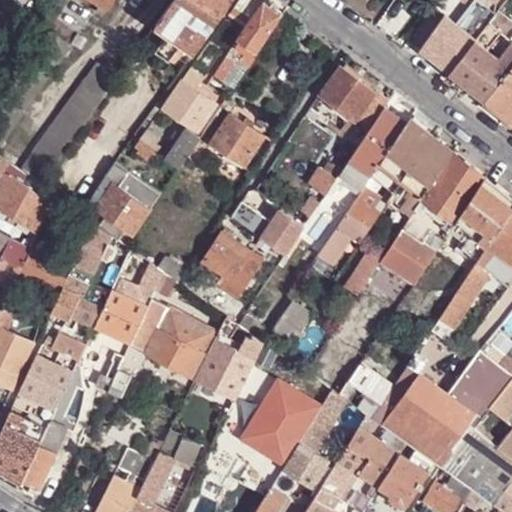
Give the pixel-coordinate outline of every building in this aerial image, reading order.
[(65,3),(60,0),(54,0),(52,5),(56,8),(60,10),(65,3)] [(93,0),(106,8),(111,0),(93,0)] [(232,0),(171,0),(155,23),(170,32),(157,50),(170,59),(182,41),(195,51),(232,0)] [(264,0),(238,0),(236,3),(254,16),(264,0)] [(256,50),(283,11),(267,0),(264,0),(254,16),(247,26),(239,37),(249,45),(256,50)] [(494,14),(476,0),(456,25),(474,39),(494,14)] [(254,16),(236,3),(230,14),(247,26),(254,16)] [(16,20),(0,9),(0,43),(16,20)] [(494,14),(474,39),(449,70),(484,97),(510,66),(499,58),(487,48),(497,35),(502,37),(511,25),(511,21),(498,10),(494,14)] [(445,16),(420,47),(449,70),(474,39),(456,25),(445,16)] [(0,140),(69,43),(47,29),(0,95),(0,140)] [(88,39),(78,33),(72,42),(82,48),(88,39)] [(241,57),(249,45),(239,37),(230,50),(234,52),(241,57)] [(511,63),(511,42),(499,58),(510,66),(511,63)] [(449,70),(420,47),(414,53),(444,76),(449,70)] [(231,56),(228,53),(214,73),(220,77),(234,57),(231,56)] [(117,77),(96,62),(21,167),(41,183),(117,77)] [(484,97),(511,119),(511,63),(510,66),(484,97)] [(375,90),(342,64),(321,91),(340,106),(348,112),(355,117),(375,90)] [(205,77),(192,66),(183,79),(197,89),(205,77)] [(197,89),(183,79),(165,106),(199,129),(217,101),(197,89)] [(388,100),(375,90),(355,117),(369,127),(385,104),(388,100)] [(407,120),(385,104),(369,127),(355,148),(339,173),(362,188),(364,185),(372,172),(380,161),(407,120)] [(348,112),(340,106),(330,118),(339,126),(348,112)] [(265,134),(232,112),(211,143),(244,165),(265,134)] [(431,133),(410,116),(407,120),(380,161),(388,168),(401,178),(431,133)] [(201,135),(188,126),(167,156),(181,166),(201,135)] [(151,146),(156,140),(158,135),(148,127),(141,138),(151,146)] [(453,150),(431,133),(401,178),(394,189),(389,196),(411,213),(423,194),(453,150)] [(151,146),(141,138),(136,144),(152,156),(157,149),(151,146)] [(161,143),(156,140),(151,146),(157,149),(161,143)] [(355,148),(343,140),(324,167),(336,175),(339,173),(355,148)] [(485,174),(453,150),(423,194),(441,209),(454,219),(456,216),(485,174)] [(9,159),(0,152),(0,171),(2,172),(9,159)] [(10,160),(6,169),(7,169),(15,175),(21,167),(10,160)] [(388,168),(380,161),(372,172),(380,179),(388,168)] [(114,181),(147,205),(156,192),(115,162),(106,175),(114,181)] [(310,182),(326,193),(336,175),(324,167),(321,165),(310,182)] [(401,178),(388,168),(380,179),(383,181),(394,189),(401,178)] [(15,175),(7,169),(0,182),(0,206),(29,228),(34,231),(35,231),(51,201),(15,175)] [(380,179),(372,172),(364,185),(375,192),(383,181),(380,179)] [(511,211),(511,196),(485,174),(456,216),(489,242),(511,211)] [(114,181),(106,175),(95,190),(103,195),(114,181)] [(147,205),(114,181),(103,195),(95,206),(104,213),(121,225),(132,233),(151,207),(147,205)] [(375,192),(364,185),(362,188),(356,197),(367,203),(371,198),(375,192)] [(79,211),(87,216),(95,206),(103,195),(95,190),(79,211)] [(147,205),(151,207),(159,194),(156,192),(147,205)] [(381,196),(375,192),(371,198),(377,201),(381,196)] [(441,209),(423,194),(411,213),(402,226),(421,238),(431,225),(441,209)] [(320,201),(310,195),(301,209),(310,215),(320,201)] [(367,203),(356,197),(337,225),(347,232),(351,234),(360,240),(379,211),(367,203)] [(251,204),(243,198),(237,207),(232,215),(240,220),(251,204)] [(272,219),(251,204),(240,220),(286,253),(296,237),(272,219)] [(296,237),(305,223),(280,206),(272,219),(296,237)] [(454,219),(441,209),(431,225),(438,231),(444,236),(455,220),(454,219)] [(511,211),(489,242),(504,254),(511,260),(511,211)] [(121,225),(104,213),(97,223),(112,234),(114,235),(121,225)] [(97,223),(93,221),(74,261),(88,268),(94,271),(112,234),(97,223)] [(223,230),(229,234),(234,228),(228,223),(223,230)] [(347,232),(337,225),(329,238),(338,244),(347,232)] [(421,238),(402,226),(384,255),(383,256),(392,262),(408,272),(416,278),(435,248),(430,244),(421,238)] [(29,228),(22,243),(29,249),(31,247),(36,236),(37,233),(35,231),(34,231),(29,228)] [(229,234),(236,239),(241,232),(234,228),(229,234)] [(229,234),(223,230),(203,259),(225,273),(233,278),(251,249),(236,239),(229,234)] [(29,249),(22,243),(0,231),(0,249),(4,253),(0,261),(0,284),(10,290),(18,274),(29,249)] [(444,236),(438,231),(430,244),(435,248),(444,236)] [(319,253),(333,262),(351,234),(347,232),(338,244),(329,238),(319,253)] [(36,236),(31,247),(40,251),(46,239),(36,236)] [(504,254),(489,242),(477,261),(490,270),(492,272),(494,272),(496,271),(504,259),(504,254)] [(40,251),(31,247),(29,249),(18,274),(60,291),(62,286),(73,264),(40,251)] [(129,251),(123,248),(120,256),(126,258),(129,251)] [(349,285),(359,291),(383,256),(384,255),(373,248),(349,285)] [(233,278),(225,273),(217,286),(232,298),(261,256),(251,249),(233,278)] [(173,277),(175,279),(182,268),(162,253),(155,264),(164,271),(173,277)] [(496,271),(494,272),(509,284),(511,280),(511,260),(504,254),(504,259),(496,271)] [(88,268),(74,261),(73,264),(62,286),(75,292),(79,284),(80,285),(88,268)] [(490,270),(477,261),(439,316),(451,325),(453,326),(490,270)] [(164,271),(155,264),(147,279),(158,284),(164,271)] [(80,285),(88,287),(94,271),(88,268),(80,285)] [(173,277),(164,271),(158,284),(157,287),(166,292),(173,277)] [(0,298),(5,300),(10,290),(0,284),(0,298)] [(79,295),(104,306),(109,296),(88,287),(80,285),(79,284),(75,292),(79,295)] [(149,304),(113,285),(109,296),(104,306),(95,324),(130,343),(149,304)] [(75,292),(62,286),(60,291),(52,307),(70,315),(71,313),(79,295),(75,292)] [(216,294),(210,303),(227,314),(239,322),(245,314),(216,294)] [(104,306),(79,295),(71,313),(95,324),(104,306)] [(217,329),(153,296),(149,304),(130,343),(193,375),(217,329)] [(313,311),(294,299),(274,328),(293,340),(313,311)] [(15,312),(2,307),(2,309),(0,312),(0,321),(10,326),(15,312)] [(239,322),(227,314),(217,336),(228,341),(239,322)] [(268,329),(245,314),(239,322),(254,333),(262,339),(268,329)] [(439,316),(432,326),(445,335),(452,327),(450,326),(451,325),(439,316)] [(40,322),(31,318),(26,333),(34,338),(40,322)] [(0,380),(12,386),(34,338),(26,333),(10,326),(0,321),(0,380)] [(239,322),(228,341),(245,350),(254,333),(239,322)] [(87,343),(58,329),(54,338),(51,344),(54,346),(65,351),(80,357),(87,343)] [(262,339),(254,333),(245,350),(256,356),(264,341),(262,339)] [(54,338),(47,334),(43,340),(51,344),(54,338)] [(196,378),(236,398),(256,356),(245,350),(228,341),(217,336),(196,378)] [(51,344),(43,340),(37,353),(48,358),(54,346),(51,344)] [(511,372),(499,362),(482,348),(464,372),(496,399),(511,378),(511,372)] [(107,375),(114,379),(119,367),(127,352),(120,349),(107,375)] [(80,357),(65,351),(60,363),(74,370),(80,357)] [(427,360),(416,352),(408,364),(418,372),(427,360)] [(499,362),(511,372),(511,355),(507,352),(499,362)] [(48,358),(37,353),(20,389),(56,406),(74,370),(60,363),(48,358)] [(394,386),(360,362),(339,393),(347,398),(351,401),(360,387),(369,392),(359,407),(373,416),(394,386)] [(382,423),(418,372),(408,364),(394,386),(373,416),(382,423)] [(132,372),(119,367),(114,379),(109,389),(121,394),(132,372)] [(450,449),(457,439),(462,437),(466,432),(467,425),(475,414),(447,393),(418,372),(382,423),(442,466),(453,452),(450,449)] [(464,372),(447,393),(475,414),(481,418),(489,409),(496,399),(464,372)] [(109,389),(114,379),(107,375),(102,373),(96,385),(108,390),(109,389)] [(511,378),(496,399),(489,409),(511,427),(511,429),(499,445),(511,455),(511,378)] [(315,435),(321,438),(341,408),(347,398),(339,393),(333,389),(307,430),(315,435)] [(22,480),(22,479),(47,426),(33,419),(17,412),(23,399),(17,396),(5,421),(0,432),(0,467),(6,471),(22,480)] [(475,414),(467,425),(466,432),(462,437),(457,439),(450,449),(453,452),(465,436),(466,437),(474,426),(481,418),(475,414)] [(495,418),(486,429),(495,436),(503,425),(495,418)] [(402,451),(362,424),(343,453),(339,458),(351,467),(357,471),(373,481),(380,486),(402,451)] [(63,434),(47,426),(22,479),(37,488),(63,434)] [(511,455),(499,445),(474,426),(466,437),(465,436),(453,452),(442,466),(453,474),(472,487),(485,496),(495,503),(511,481),(511,455)] [(201,443),(170,429),(167,434),(160,449),(176,456),(192,462),(201,443)] [(146,451),(157,455),(160,449),(167,434),(157,430),(146,451)] [(315,435),(307,430),(301,439),(309,444),(315,435)] [(309,444),(301,439),(299,442),(283,467),(298,477),(313,486),(331,459),(309,444)] [(146,478),(153,462),(157,455),(146,451),(129,445),(96,511),(97,511),(128,511),(137,495),(146,478)] [(176,456),(160,449),(157,455),(153,462),(169,470),(176,456)] [(430,470),(402,451),(380,486),(390,492),(408,504),(430,470)] [(351,467),(339,458),(332,470),(344,478),(351,467)] [(169,470),(153,462),(146,478),(161,486),(169,470)] [(189,470),(194,472),(198,464),(192,462),(189,470)] [(298,477),(283,467),(254,511),(276,511),(287,496),(298,477)] [(357,471),(351,467),(344,478),(350,481),(357,471)] [(344,478),(332,470),(315,495),(334,506),(339,499),(350,481),(344,478)] [(472,487),(453,474),(446,486),(465,498),(472,487)] [(313,486),(298,477),(287,496),(295,501),(302,491),(308,496),(313,486)] [(137,495),(155,504),(163,487),(161,486),(146,478),(137,495)] [(446,486),(436,480),(425,497),(449,511),(457,511),(463,502),(465,498),(446,486)] [(380,486),(373,481),(367,491),(374,496),(380,486)] [(511,511),(511,481),(495,503),(508,511),(511,511)] [(409,511),(412,507),(408,504),(402,506),(391,498),(390,492),(380,486),(374,496),(363,511),(409,511)] [(463,502),(477,509),(485,496),(472,487),(465,498),(463,502)] [(308,496),(302,491),(295,501),(292,506),(298,510),(308,496)] [(408,504),(390,492),(391,498),(402,506),(408,504)] [(172,511),(155,504),(137,495),(128,511),(172,511)] [(329,511),(334,506),(315,495),(304,511),(329,511)] [(457,511),(481,511),(477,509),(463,502),(457,511)]
